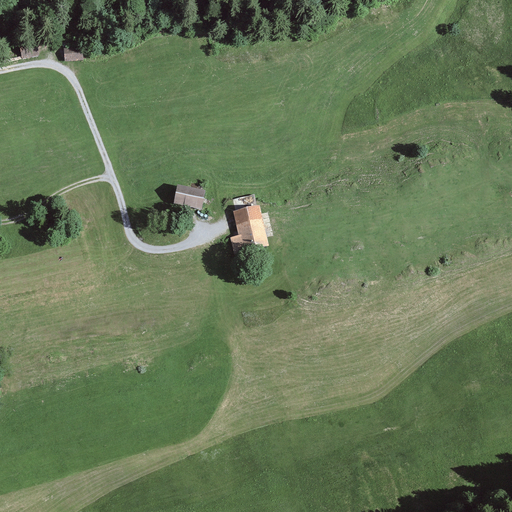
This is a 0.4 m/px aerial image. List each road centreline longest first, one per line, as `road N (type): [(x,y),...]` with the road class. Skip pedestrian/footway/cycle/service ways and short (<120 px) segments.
road 1 (unclassified): [(0,72),(65,69),(133,240),(146,251),(192,245),(230,220)]
road 2 (track): [(0,225),(112,176)]
